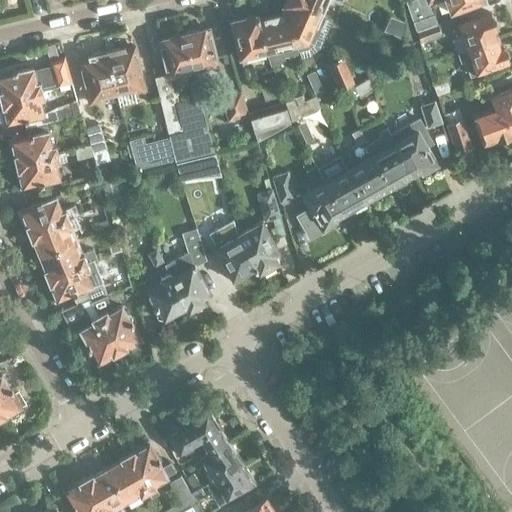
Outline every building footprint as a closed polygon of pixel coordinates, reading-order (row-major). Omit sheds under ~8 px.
[(302,0),(289,0),(283,13),(285,13),(286,18),(288,18),(295,43),(306,41),(319,10),(303,4),(304,1),(302,0)] [(302,0),(304,1),(303,4),(319,10),(323,0),(302,0)] [(408,0),(406,1),(417,29),(437,22),(435,13),(433,14),(429,3),(438,0),(446,0),(450,10),(478,0),(408,0)] [(457,51),(463,49),(499,36),(495,25),(497,22),(494,16),(491,14),(490,12),(458,23),(462,34),(452,38),(457,51)] [(286,18),(285,13),(283,13),(259,19),(266,50),(272,65),(286,58),(285,55),(289,55),(289,56),(299,52),(295,44),(295,43),(288,18),(286,18)] [(266,50),(259,19),(258,15),(233,21),(241,56),(266,50)] [(437,22),(417,29),(421,41),(441,33),(437,22)] [(209,28),(185,34),(193,68),(217,62),(209,28)] [(168,73),(169,73),(193,68),(185,34),(160,40),(168,73)] [(508,60),(507,57),(508,54),(506,48),(503,47),(499,36),(463,49),(466,59),(470,57),(475,72),(508,60)] [(107,53),(118,95),(144,88),(134,46),(107,53)] [(91,101),(117,95),(118,95),(107,53),(80,59),(91,101)] [(313,70),(328,64),(333,62),(331,57),(327,59),(327,57),(320,60),(320,62),(311,66),(313,70)] [(344,57),(333,62),(328,64),(336,83),(339,89),(355,82),(344,57)] [(64,59),(53,63),(59,85),(71,82),(64,59)] [(313,70),(307,73),(315,92),(336,83),(328,64),(313,70)] [(0,99),(39,90),(33,66),(0,74),(0,99)] [(173,91),(169,74),(155,77),(168,134),(169,134),(170,137),(175,162),(190,158),(214,152),(199,96),(179,101),(176,90),(173,91)] [(475,92),(487,87),(484,77),(471,82),(475,92)] [(437,95),(451,89),(447,80),(433,85),(437,95)] [(265,99),(282,95),(279,83),(262,88),(265,99)] [(501,105),(511,131),(511,85),(488,94),(493,107),(501,105)] [(228,121),(249,114),(241,89),(220,96),(228,121)] [(39,90),(0,99),(6,123),(24,119),(26,127),(47,122),(81,113),(77,99),(56,106),(44,112),(39,90)] [(283,101),(290,122),(321,105),(317,94),(304,99),(303,95),(283,101)] [(435,99),(421,104),(420,105),(427,127),(442,121),(435,99)] [(258,108),(267,135),(290,122),(283,101),(258,108)] [(501,105),(493,107),(472,115),(482,142),(495,137),(496,140),(511,134),(511,133),(511,131),(501,105)] [(258,141),(267,135),(258,108),(249,111),(258,141)] [(458,109),(458,108),(448,112),(444,114),(447,123),(456,152),(472,146),(462,117),(459,108),(458,109)] [(368,144),(373,153),(391,185),(393,189),(406,182),(404,178),(413,173),(390,133),(381,116),(373,121),(380,132),(379,133),(381,136),(368,144)] [(413,120),(390,133),(413,173),(421,169),(423,173),(437,164),(426,145),(433,141),(424,126),(418,129),(413,120)] [(15,163),(58,153),(55,144),(52,145),(48,130),(47,122),(26,127),(27,135),(10,140),(15,163)] [(85,126),(91,144),(92,150),(106,146),(99,122),(85,126)] [(358,144),(366,140),(359,128),(351,132),(358,144)] [(175,162),(170,137),(131,148),(137,171),(175,162)] [(92,150),(91,144),(75,148),(78,158),(93,154),(92,150)] [(316,168),(325,163),(318,151),(310,156),(316,168)] [(60,162),(58,153),(15,163),(21,187),(60,178),(56,162),(60,162)] [(373,153),(348,168),(366,200),(391,185),(373,153)] [(175,162),(196,228),(198,235),(199,235),(213,231),(190,158),(175,162)] [(348,168),(325,180),(343,213),(366,200),(348,168)] [(280,202),(296,196),(288,170),(272,175),(280,202)] [(115,176),(101,180),(107,200),(121,197),(115,176)] [(325,180),(303,193),(311,207),(298,214),(310,236),(339,220),(336,216),(343,213),(325,180)] [(272,187),(271,187),(266,189),(256,192),(264,220),(281,215),(272,187)] [(62,209),(57,195),(19,210),(29,233),(69,217),(78,214),(74,205),(65,209),(65,208),(62,209)] [(102,204),(100,196),(88,200),(91,208),(102,204)] [(38,255),(78,239),(69,217),(29,233),(38,255)] [(100,230),(110,226),(107,218),(97,222),(97,221),(90,223),(94,232),(100,230)] [(238,233),(256,264),(259,270),(281,257),(261,221),(238,233)] [(198,235),(196,228),(182,232),(186,246),(176,249),(183,270),(171,276),(187,304),(190,309),(212,297),(194,266),(206,259),(199,235),(198,235)] [(232,277),(256,264),(238,233),(215,247),(232,277)] [(109,251),(120,247),(116,237),(106,241),(109,251)] [(77,264),(93,260),(92,259),(95,258),(92,250),(84,253),(78,239),(38,255),(47,277),(77,264)] [(155,265),(164,260),(157,248),(148,253),(155,265)] [(103,296),(107,294),(102,281),(93,260),(77,264),(47,277),(56,300),(61,310),(91,298),(92,300),(103,296)] [(187,304),(171,276),(171,275),(145,289),(154,305),(153,310),(157,317),(162,318),(187,304)] [(92,300),(121,351),(141,339),(123,304),(109,312),(107,309),(109,307),(103,296),(92,300)] [(92,300),(91,298),(61,310),(74,332),(80,329),(98,364),(121,351),(92,300)] [(14,393),(2,373),(0,373),(0,418),(0,419),(22,407),(21,406),(26,403),(19,391),(14,393)] [(207,407),(192,416),(202,434),(198,437),(201,441),(208,454),(229,442),(207,407)] [(192,416),(164,431),(177,454),(187,449),(192,458),(197,455),(192,446),(201,441),(198,437),(202,434),(192,416)] [(149,495),(158,490),(154,483),(167,476),(147,442),(126,454),(149,495)] [(229,442),(208,454),(199,459),(212,479),(213,480),(242,462),(229,442)] [(143,499),(149,495),(126,454),(105,465),(127,504),(141,496),(143,499)] [(255,483),(242,462),(213,480),(212,479),(201,485),(194,490),(190,492),(195,500),(218,487),(227,500),(255,483)] [(116,511),(116,510),(127,504),(105,465),(85,477),(104,511),(116,511)] [(194,490),(201,485),(194,473),(186,477),(194,490)] [(202,511),(195,500),(190,492),(180,474),(169,481),(180,501),(160,511),(202,511)] [(104,511),(85,477),(63,489),(75,511),(104,511)] [(275,511),(266,498),(244,511),(275,511)] [(242,511),(235,502),(219,511),(242,511)]
